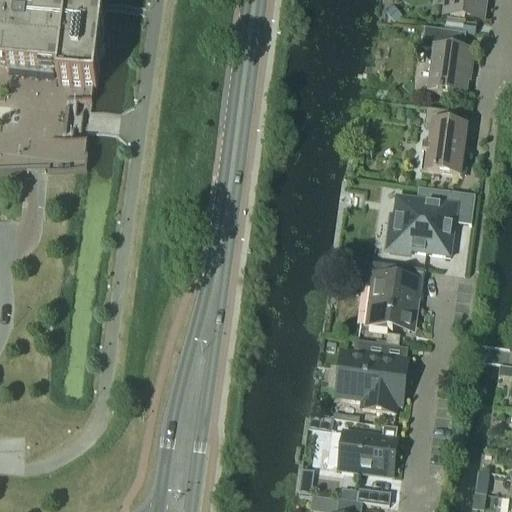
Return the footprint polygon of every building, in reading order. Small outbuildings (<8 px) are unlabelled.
[(0,0),(0,174),(27,173),(27,174),(36,174),(45,174),(45,173),(47,172),(47,175),(49,176),(86,174),(88,160),(85,159),(87,145),(72,143),(76,113),(77,104),(91,106),(93,93),(96,93),(104,24),(105,14),(106,8),(107,0),(0,0)] [(448,0),(446,18),(447,18),(465,20),(480,23),(483,0),(448,0)] [(447,18),(444,34),(464,37),(473,38),(475,27),(464,26),(465,20),(447,18)] [(434,53),(428,93),(464,98),(470,54),(462,53),(464,37),(444,34),(425,31),(422,51),(434,53)] [(432,130),(429,150),(424,149),(420,176),(461,182),(464,159),(461,158),(465,132),(453,131),(455,116),(426,112),(424,129),(432,130)] [(389,217),(383,257),(410,260),(411,255),(445,260),(450,261),(454,236),(449,235),(450,226),(470,229),(475,200),(418,192),(417,204),(397,201),(394,218),(389,217)] [(414,304),(421,305),(425,274),(368,266),(365,291),(375,292),(370,329),(410,335),(414,304)] [(400,339),(387,337),(386,349),(399,350),(400,339)] [(333,402),(340,404),(361,406),(360,414),(396,419),(397,411),(402,412),(408,364),(406,364),(408,352),(358,345),(357,357),(347,356),(340,355),(333,402)] [(342,437),(337,474),(392,482),(397,444),(395,444),(397,432),(383,430),(381,442),(342,437)] [(302,474),(298,497),(310,499),(314,475),(302,474)] [(341,493),(340,505),(357,507),(362,507),(388,511),(389,498),(359,494),(358,496),(341,493)] [(312,501),(310,511),(361,511),(362,507),(357,507),(340,505),(338,504),(312,501)]
